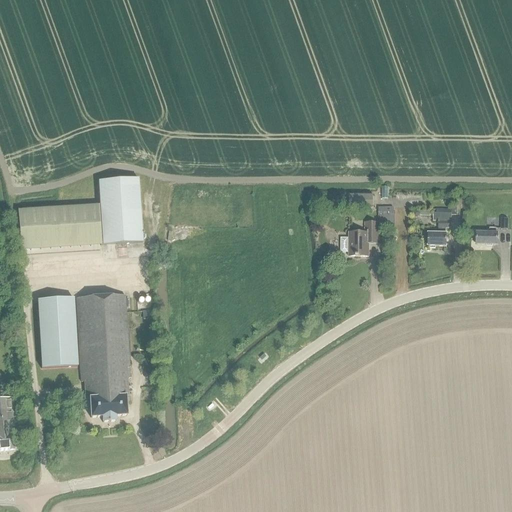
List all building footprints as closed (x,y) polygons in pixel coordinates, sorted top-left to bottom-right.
[(103,246),(143,244),(139,180),(99,182),(103,246)] [(372,208),(372,196),(349,196),(349,208),(372,208)] [(21,252),(101,246),(99,205),(18,211),(21,252)] [(393,209),(378,209),(378,218),(380,218),(394,218),(394,216),(393,209)] [(451,214),(433,214),(433,223),(438,222),(450,222),(451,222),(451,214)] [(444,228),(450,228),(450,222),(438,222),(438,236),(426,236),(427,247),(445,247),(445,235),(444,235),(444,228)] [(379,245),(379,223),(365,223),(365,233),(349,233),(349,239),(341,239),(341,254),(349,254),(349,258),(369,258),(369,245),(379,245)] [(498,246),(498,234),(495,234),(496,230),(489,229),(489,234),(476,234),(476,246),(498,246)] [(147,309),(148,319),(156,319),(154,294),(141,295),(142,310),(147,309)] [(128,397),(127,380),(130,380),(125,296),(75,300),(80,383),(83,383),(84,399),(88,399),(90,419),(101,418),(101,424),(116,423),(115,418),(127,417),(125,397),(128,397)] [(41,370),(77,367),(73,299),(37,301),(41,370)] [(0,400),(0,452),(14,451),(12,435),(10,435),(9,428),(16,427),(12,399),(0,400)]
